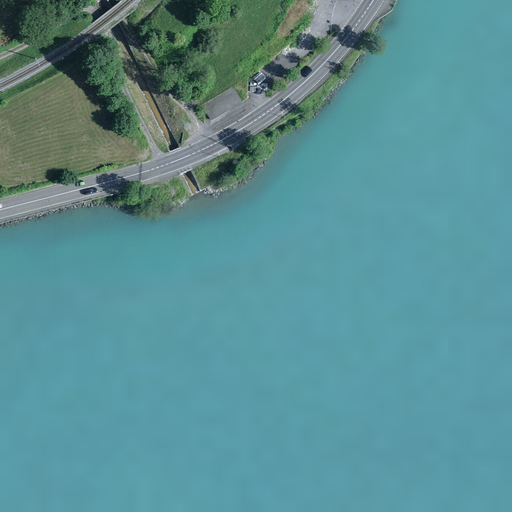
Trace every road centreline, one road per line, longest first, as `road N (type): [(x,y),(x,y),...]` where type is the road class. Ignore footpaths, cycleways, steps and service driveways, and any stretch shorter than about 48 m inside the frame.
road 1 (primary): [(0,209),(161,166),(234,132),(320,66),(372,0)]
road 2 (track): [(161,166),(95,13),(81,7),(0,56)]
road 3 (track): [(210,145),(128,32)]
